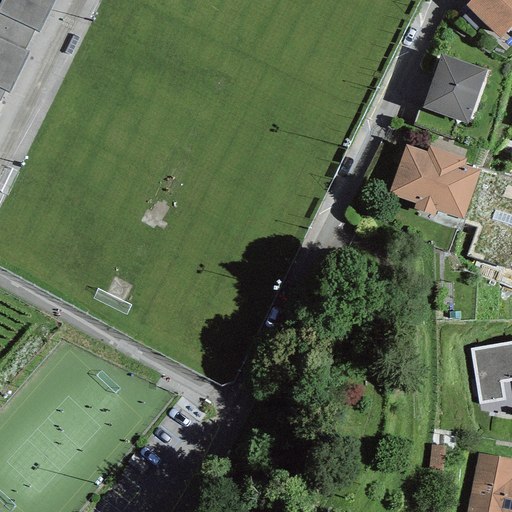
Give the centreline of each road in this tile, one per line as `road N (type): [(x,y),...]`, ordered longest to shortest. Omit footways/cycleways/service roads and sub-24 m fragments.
road 1 (unclassified): [(440,0),(242,408)]
road 2 (unclassified): [(242,408),(0,280)]
road 3 (residential): [(180,511),(242,408)]
